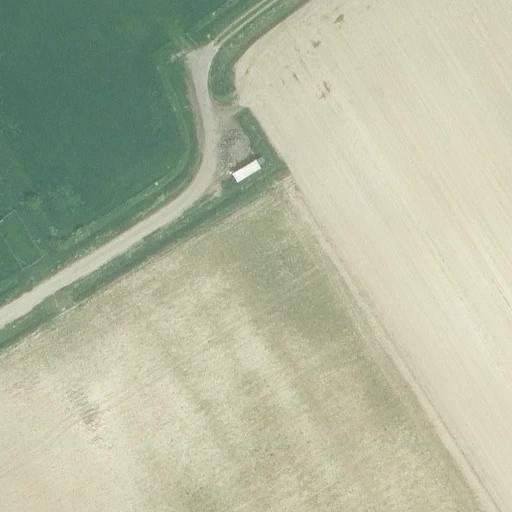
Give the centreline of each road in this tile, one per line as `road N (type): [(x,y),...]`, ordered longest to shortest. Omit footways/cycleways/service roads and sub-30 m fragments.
road 1 (track): [(192,202),(211,167),(215,132),(204,72),(220,44),(280,0)]
road 2 (unclassified): [(0,323),(192,202)]
